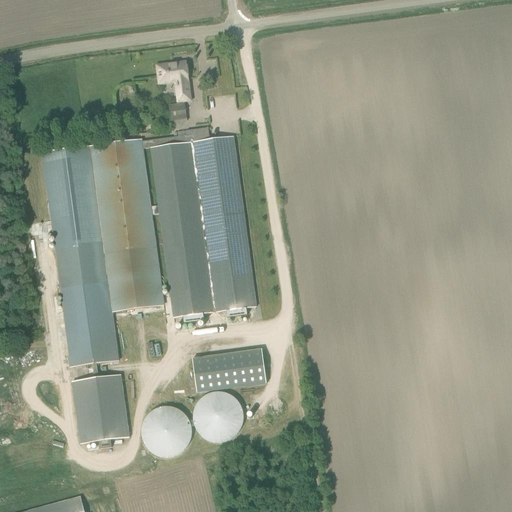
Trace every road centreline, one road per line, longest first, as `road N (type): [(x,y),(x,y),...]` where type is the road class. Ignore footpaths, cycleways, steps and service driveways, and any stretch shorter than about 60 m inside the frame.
road 1 (track): [(324,511),(237,31)]
road 2 (unclassified): [(237,31),(0,64)]
road 3 (unclassified): [(237,31),(464,0)]
